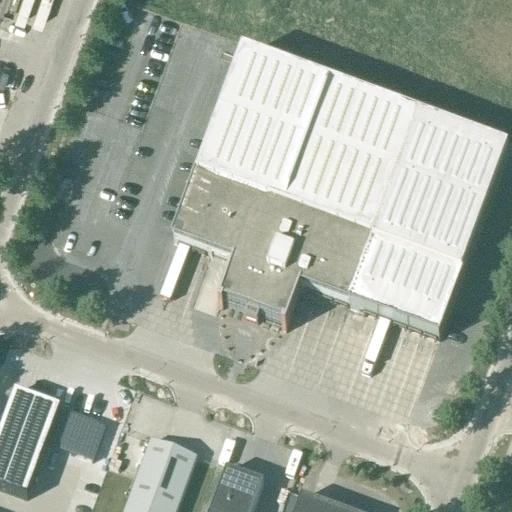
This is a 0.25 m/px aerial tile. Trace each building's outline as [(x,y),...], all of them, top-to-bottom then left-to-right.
[(182,225),(173,247),(234,270),(218,311),(222,313),(224,308),(248,317),(245,323),(258,328),(260,321),(284,330),(282,335),(286,336),(301,295),(350,313),(439,345),(508,158),(419,126),(299,81),(276,72),(243,60),(182,225)] [(15,396),(0,436),(0,493),(27,503),(60,413),(15,396)] [(151,446),(134,492),(126,511),(178,511),(197,463),(151,446)] [(254,511),(264,488),(226,474),(212,511),(254,511)] [(330,511),(302,501),(297,511),(330,511)]
